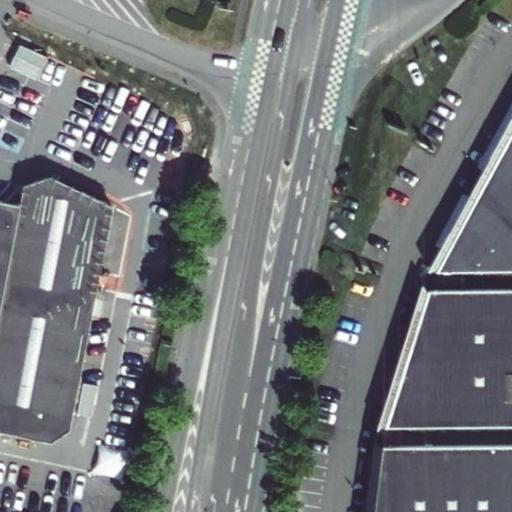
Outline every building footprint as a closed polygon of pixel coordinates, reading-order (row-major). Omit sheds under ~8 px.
[(511,134),(438,270),(511,269),(511,134)] [(20,192),(65,177),(49,170),(23,179),(20,192)] [(113,201),(65,177),(20,192),(19,198),(0,194),(0,425),(36,432),(72,408),(113,201)] [(402,422),(413,422),(511,421),(511,286),(429,287),(398,374),(403,374),(402,422)] [(403,374),(398,374),(387,422),(402,422),(403,374)] [(69,423),(72,408),(36,432),(51,435),(69,423)] [(511,511),(511,441),(414,441),(381,441),(368,511),(511,511)]
